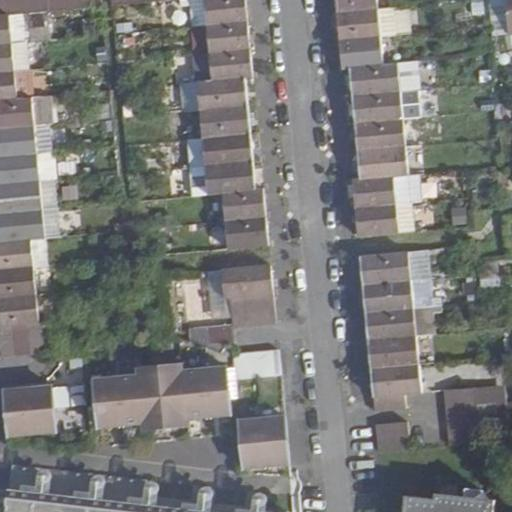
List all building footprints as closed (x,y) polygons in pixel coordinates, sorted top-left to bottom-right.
[(0,0),(0,44),(13,43),(10,16),(8,0),(0,0)] [(21,0),(8,0),(10,16),(23,15),(21,0)] [(34,0),(21,0),(23,15),(36,14),(34,0)] [(49,12),(47,0),(34,0),(36,14),(49,12)] [(62,11),(60,0),(47,0),(49,12),(62,11)] [(75,10),(74,0),(60,0),(62,11),(75,10)] [(89,8),(88,0),(74,0),(75,10),(89,8)] [(103,7),(102,0),(88,0),(89,8),(103,7)] [(207,26),(204,0),(190,0),(193,27),(207,26)] [(248,22),(246,0),(204,0),(207,26),(248,22)] [(336,0),(338,14),(378,10),(376,0),(336,0)] [(395,37),(392,9),(378,10),(380,38),(395,37)] [(380,38),(378,10),(338,14),(341,41),(380,38)] [(251,50),(248,22),(207,26),(210,53),(251,50)] [(383,67),(380,38),(341,41),(343,70),(351,69),(383,67)] [(13,43),(0,44),(0,72),(15,72),(13,43)] [(254,79),(251,50),(210,53),(213,82),(247,79),(254,79)] [(401,92),(399,65),(383,67),(351,69),(354,96),(401,92)] [(15,72),(0,72),(0,101),(18,100),(15,72)] [(213,82),(198,84),(200,111),(249,106),(247,79),(213,82)] [(404,121),(401,92),(354,96),(356,125),(404,121)] [(18,100),(0,101),(0,129),(36,126),(33,98),(18,100)] [(249,106),(200,111),(203,139),(251,134),(249,106)] [(407,149),(404,121),(356,125),(358,153),(407,149)] [(36,126),(0,129),(0,157),(38,154),(36,126)] [(251,134),(203,139),(206,167),(254,163),(251,134)] [(409,177),(407,149),(358,153),(361,181),(394,178),(409,177)] [(53,152),(38,154),(41,182),(56,181),(53,152)] [(38,154),(0,157),(0,185),(41,182),(38,154)] [(254,163),(206,167),(208,195),(224,194),(256,191),(254,163)] [(396,207),(394,178),(361,181),(354,182),(357,210),(396,207)] [(41,182),(0,185),(0,214),(44,211),(41,182)] [(224,194),(226,223),(267,219),(265,191),(256,191),(224,194)] [(413,233),(411,205),(396,207),(399,234),(413,233)] [(399,234),(396,207),(357,210),(359,238),(399,234)] [(44,211),(0,214),(0,242),(32,240),(47,238),(44,211)] [(226,223),(229,250),(270,246),(267,219),(226,223)] [(0,270),(34,268),(32,240),(0,242),(0,270)] [(412,283),(409,255),(362,259),(364,287),(412,283)] [(258,298),(275,296),(272,266),(223,270),(226,302),(231,301),(234,326),(234,328),(247,327),(244,299),(258,298)] [(0,270),(0,299),(37,296),(34,268),(0,270)] [(496,269),(478,271),(479,285),(498,283),(496,269)] [(415,311),(412,283),(364,287),(367,315),(415,311)] [(0,299),(0,333),(2,357),(14,356),(12,328),(26,327),(41,325),(37,296),(0,299)] [(261,326),(278,324),(278,323),(275,296),(258,298),(261,326)] [(247,327),(261,326),(258,298),(244,299),(247,327)] [(417,339),(415,311),(367,315),(370,343),(417,339)] [(53,324),(41,325),(44,348),(55,347),(53,324)] [(26,327),(29,355),(45,353),(44,348),(41,325),(26,327)] [(214,347),(225,344),(235,343),(234,328),(234,326),(212,328),(214,347)] [(12,328),(14,356),(29,355),(26,327),(12,328)] [(420,367),(417,339),(370,343),(372,372),(420,367)] [(282,376),(280,351),(234,355),(236,380),(282,376)] [(423,396),(420,367),(372,372),(375,401),(376,414),(406,411),(405,398),(423,396)] [(224,422),(221,377),(178,381),(136,386),(95,390),(99,434),(141,430),(182,426),(224,422)] [(136,386),(178,381),(178,377),(136,381),(136,386)] [(447,407),(476,405),(475,391),(446,394),(447,407)] [(8,411),(11,442),(50,438),(48,411),(46,394),(6,398),(8,411)] [(449,421),(477,419),(476,405),(447,407),(449,421)] [(288,463),(284,417),(240,421),(244,467),(288,463)] [(450,435),(479,433),(477,419),(449,421),(450,435)] [(379,442),(409,440),(408,425),(378,427),(379,442)] [(182,433),(182,426),(141,430),(141,436),(182,433)] [(451,447),(479,444),(479,433),(450,435),(451,447)] [(380,453),(410,450),(409,440),(379,442),(380,453)] [(143,511),(145,504),(11,491),(13,500),(13,511),(143,511)] [(432,506),(406,503),(404,511),(493,511),(494,505),(486,504),(481,495),(474,503),(432,498),(432,506)]
